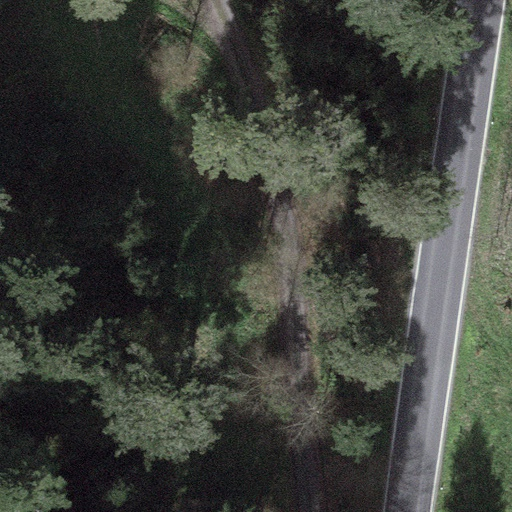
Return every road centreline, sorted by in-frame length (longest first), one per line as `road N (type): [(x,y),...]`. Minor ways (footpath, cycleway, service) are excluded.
road 1 (track): [(324,511),(224,0)]
road 2 (unclassified): [(413,511),(480,0)]
